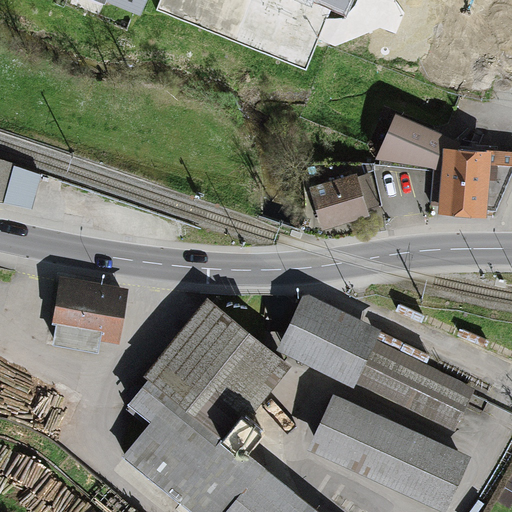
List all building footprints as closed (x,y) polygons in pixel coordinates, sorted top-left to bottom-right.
[(511,0),(463,0),(469,2),(467,6),(493,16),(495,13),(511,19),(511,0)] [(453,208),(456,149),(456,145),(398,118),(381,158),(432,167),(430,206),(453,208)] [(491,152),(456,149),(453,205),(488,210),(491,152)] [(488,210),(497,211),(511,173),(511,152),(491,152),(488,210)] [(0,158),(0,199),(4,201),(14,163),(0,158)] [(316,190),(325,223),(374,209),(364,176),(316,190)] [(105,332),(116,334),(123,293),(65,283),(56,342),(96,349),(98,339),(103,340),(105,332)] [(286,362),(210,301),(148,377),(150,379),(127,408),(148,425),(124,454),(195,511),(317,511),(264,468),(242,451),(260,429),(261,427),(260,426),(244,413),(286,362)] [(283,345),(450,428),(468,392),(301,309),(283,345)] [(463,460),(334,400),(316,440),(444,501),(463,460)] [(128,511),(110,497),(97,511),(128,511)]
